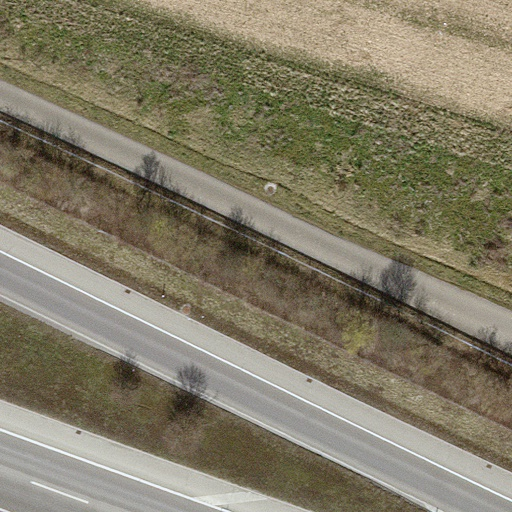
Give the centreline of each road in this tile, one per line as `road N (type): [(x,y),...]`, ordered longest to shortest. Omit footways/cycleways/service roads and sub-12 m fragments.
road 1 (unclassified): [(511,336),(0,91)]
road 2 (motorway): [(494,511),(0,270)]
road 3 (motorway): [(120,511),(0,469)]
